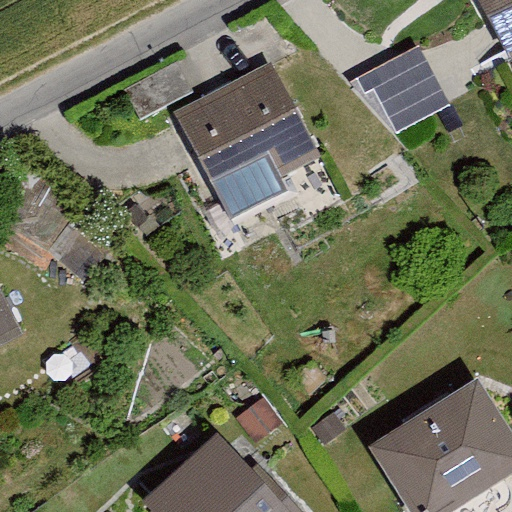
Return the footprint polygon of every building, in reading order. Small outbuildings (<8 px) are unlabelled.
[(511,0),(470,0),(506,69),(511,65),(511,0)] [(391,137),(448,105),(414,46),(358,78),(391,137)] [(272,65),(167,121),(224,226),(328,170),(272,65)] [(124,95),(137,124),(191,98),(177,69),(124,95)] [(0,298),(0,347),(20,337),(0,298)] [(511,425),(480,374),(347,454),(381,511),(488,511),(511,498),(511,425)] [(282,511),(240,464),(229,474),(209,452),(146,510),(147,511),(282,511)]
